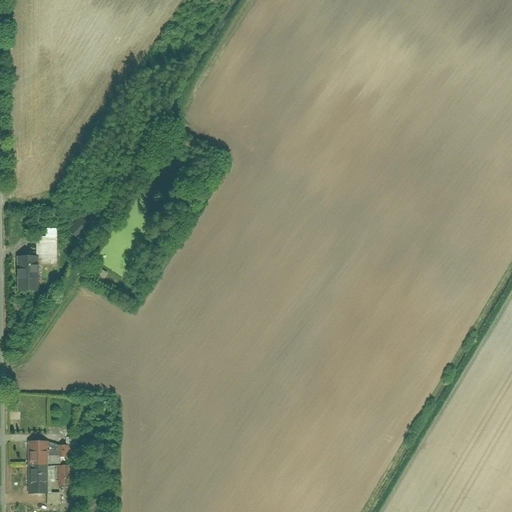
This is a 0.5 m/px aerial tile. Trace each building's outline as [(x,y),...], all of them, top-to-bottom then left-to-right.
[(80,217),(66,231),(76,241),(90,226),(80,217)] [(37,258),(37,266),(56,266),(56,230),(45,230),(45,238),(37,238),(37,258)] [(15,258),(15,293),(37,293),(37,266),(37,258),(15,258)] [(100,270),(95,277),(102,282),(107,274),(100,270)] [(47,440),(26,440),(26,492),(46,493),(47,440)] [(49,465),(67,464),(67,444),(48,445),(49,465)] [(73,467),(60,467),(60,484),(74,484),(73,467)]
